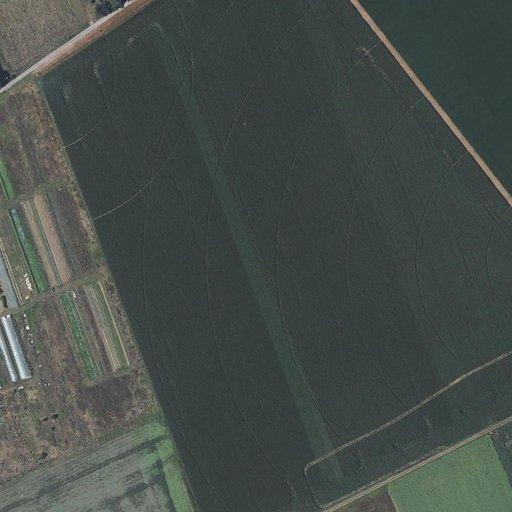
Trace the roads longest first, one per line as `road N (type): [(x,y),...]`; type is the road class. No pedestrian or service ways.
road 1 (track): [(311,0),(481,420),(491,426),(511,418)]
road 2 (track): [(500,424),(328,511)]
road 3 (unclassified): [(0,88),(133,0)]
